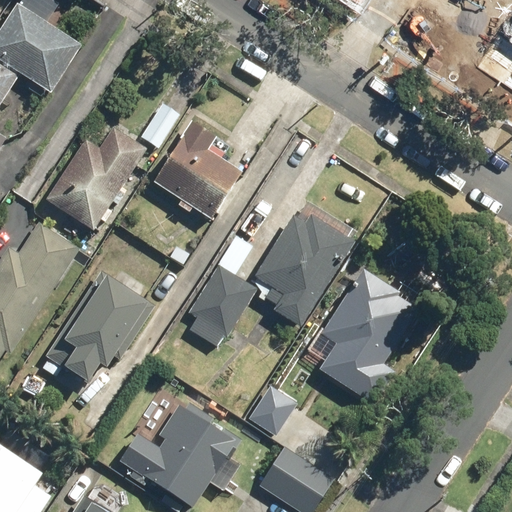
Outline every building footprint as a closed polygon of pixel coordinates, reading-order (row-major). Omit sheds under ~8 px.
[(52,95),(85,44),(53,23),(65,5),(57,0),(23,0),(0,36),(0,105),(20,74),(52,95)] [(511,0),(494,0),(477,30),(511,51),(511,0)] [(185,115),(167,102),(142,137),(160,150),(185,115)] [(154,184),(175,197),(213,221),(243,172),(211,152),(220,138),(193,122),(154,184)] [(114,129),(101,150),(87,140),(48,201),(63,211),(95,231),(147,150),(114,129)] [(313,216),(308,225),(294,216),(255,278),(272,290),(265,301),(303,330),(357,243),(313,216)] [(13,248),(0,268),(0,361),(6,352),(13,356),(81,248),(40,222),(21,253),(13,248)] [(259,288),(220,265),(190,316),(197,319),(189,333),(217,349),(225,336),(229,338),(259,288)] [(87,382),(99,364),(109,371),(153,304),(142,296),(102,270),(46,355),(87,382)] [(312,351),(369,388),(422,308),(365,271),(312,351)] [(123,462),(139,472),(197,510),(244,438),(185,401),(156,446),(140,436),(123,462)] [(319,435),(288,415),(276,434),(307,454),(319,435)] [(16,511),(43,470),(0,443),(0,511),(16,511)] [(316,511),(338,480),(286,447),(260,486),(299,511),(316,511)] [(74,511),(113,511),(86,494),(74,511)]
